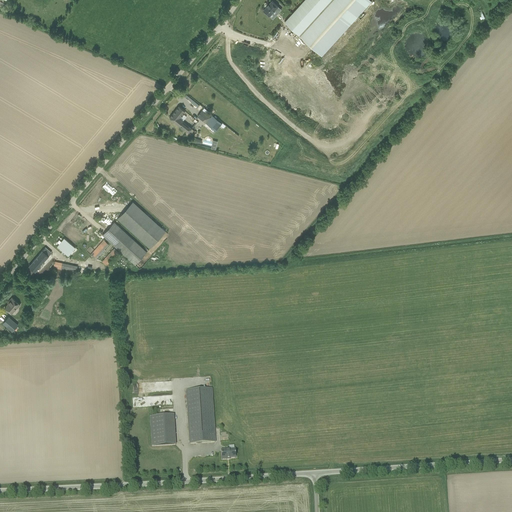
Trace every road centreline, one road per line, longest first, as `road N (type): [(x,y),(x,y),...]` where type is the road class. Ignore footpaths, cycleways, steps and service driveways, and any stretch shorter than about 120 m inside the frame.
road 1 (track): [(0,285),(238,0)]
road 2 (unclassified): [(313,472),(0,491)]
road 3 (unclassified): [(313,472),(511,459)]
